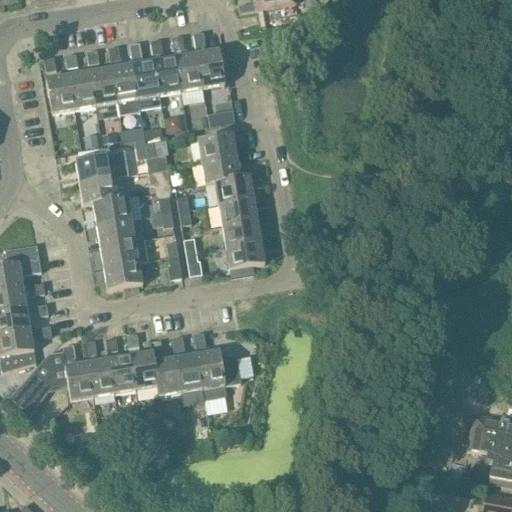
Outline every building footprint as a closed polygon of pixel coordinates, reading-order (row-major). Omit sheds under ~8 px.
[(295,8),(293,0),(251,0),(253,7),(238,10),(239,18),(295,8)] [(203,37),(193,38),(195,51),(205,49),(203,37)] [(171,42),(175,62),(181,97),(202,94),(196,58),(185,60),(183,53),(184,53),(182,40),(171,42)] [(163,56),(161,44),(150,45),(153,65),(159,101),(181,97),(175,62),(163,64),(162,57),(163,56)] [(139,47),(129,49),(131,62),(142,60),(139,47)] [(196,58),(202,94),(224,90),(218,54),(207,56),(205,49),(195,51),(196,58)] [(118,51),(108,53),(110,65),(120,64),(118,51)] [(97,54),(86,56),(88,69),(99,67),(97,54)] [(75,58),(65,60),(67,72),(78,71),(75,58)] [(140,114),(161,111),(159,101),(153,65),(143,67),(142,60),(131,62),(132,69),(140,114)] [(54,62),(44,63),(46,76),(56,74),(54,62)] [(118,120),(140,116),(140,114),(132,69),(121,71),(120,64),(110,65),(111,72),(110,72),(116,108),(118,120)] [(110,72),(89,76),(95,111),(116,108),(110,72)] [(89,76),(68,80),(74,115),(95,111),(89,76)] [(51,119),(74,115),(68,80),(46,83),(51,119)] [(215,119),(206,121),(208,132),(221,130),(220,124),(215,119)] [(235,127),(233,119),(221,121),(222,129),(235,127)] [(207,132),(206,123),(195,125),(196,134),(207,132)] [(114,147),(113,138),(101,140),(103,149),(114,147)] [(82,141),(84,153),(98,151),(96,139),(82,141)] [(197,145),(201,168),(236,162),(232,140),(197,145)] [(79,188),(114,182),(123,181),(119,158),(97,162),(96,154),(88,156),(89,163),(75,166),(79,188)] [(165,160),(156,161),(158,175),(167,173),(165,160)] [(145,163),(148,177),(158,175),(156,161),(145,163)] [(240,183),(236,162),(201,168),(205,190),(214,188),(240,184),(240,183)] [(171,195),(167,173),(158,175),(162,197),(167,196),(171,195)] [(162,197),(158,175),(148,177),(150,190),(154,190),(155,198),(162,197)] [(214,188),(218,210),(253,204),(250,181),(240,183),(240,184),(214,188)] [(118,203),(114,182),(79,188),(82,210),(92,209),(92,208),(118,204),(118,203)] [(160,219),(171,217),(167,196),(162,197),(155,198),(156,206),(158,206),(160,219)] [(92,209),(96,230),(132,224),(128,201),(118,203),(118,204),(92,208),(92,209)] [(176,203),(179,216),(189,214),(186,201),(176,203)] [(257,225),(253,204),(218,210),(221,231),(255,225),(257,225)] [(189,214),(179,216),(181,230),(191,228),(189,214)] [(173,231),(171,217),(160,219),(163,233),(173,231)] [(135,246),(132,224),(96,230),(99,252),(135,246)] [(257,225),(255,225),(221,231),(225,252),(255,247),(261,246),(257,225)] [(183,245),(186,259),(196,257),(193,243),(183,245)] [(143,244),(135,246),(99,252),(103,273),(139,267),(147,266),(143,244)] [(165,248),(168,262),(178,260),(175,246),(165,248)] [(261,246),(255,247),(225,252),(229,275),(264,269),(261,246)] [(0,294),(24,291),(22,280),(28,279),(27,268),(39,266),(36,250),(5,255),(7,271),(0,271),(0,294)] [(197,266),(196,257),(186,259),(189,281),(201,279),(199,265),(197,266)] [(167,271),(169,284),(181,282),(178,260),(168,262),(169,270),(167,271)] [(27,268),(28,279),(41,277),(39,266),(27,268)] [(142,289),(139,267),(103,273),(106,295),(142,289)] [(32,300),(44,298),(43,288),(30,290),(32,300)] [(0,316),(27,312),(24,291),(0,294),(0,316)] [(35,322),(48,319),(46,309),(33,311),(35,322)] [(0,316),(0,338),(31,334),(27,312),(0,316)] [(51,340),(51,338),(50,331),(37,333),(39,342),(51,340)] [(34,356),(31,334),(0,338),(0,368),(2,377),(35,367),(33,356),(34,356)] [(206,350),(203,337),(193,339),(195,352),(206,350)] [(137,339),(127,340),(129,353),(140,351),(137,339)] [(185,353),(182,341),(172,343),(174,355),(185,353)] [(116,342),(105,344),(107,356),(118,355),(116,342)] [(163,357),(160,344),(150,346),(151,356),(152,356),(153,359),(163,357)] [(95,346),(84,347),(86,360),(97,358),(95,346)] [(93,402),(87,367),(75,369),(74,362),(75,361),(73,350),(63,351),(63,356),(50,359),(28,383),(43,396),(47,386),(60,388),(67,387),(70,406),(93,402)] [(195,352),(196,358),(202,395),(204,406),(227,402),(225,391),(241,388),(240,383),(235,352),(207,357),(206,350),(195,352)] [(175,362),(181,398),(202,395),(196,358),(186,360),(185,353),(174,355),(175,362)] [(154,366),(153,359),(152,356),(151,356),(130,360),(136,395),(157,392),(153,366),(154,366)] [(86,360),(87,367),(93,402),(114,399),(109,363),(98,365),(97,358),(86,360)] [(114,399),(136,395),(130,360),(109,363),(114,399)] [(240,380),(240,383),(253,381),(250,361),(237,363),(240,380)] [(158,402),(181,398),(175,362),(154,366),(153,366),(157,392),(158,402)] [(466,455),(467,456),(486,459),(485,466),(492,468),(488,488),(511,492),(511,427),(473,420),(466,455)] [(109,433),(100,434),(102,444),(111,443),(109,433)] [(86,436),(74,438),(76,450),(89,448),(86,436)] [(511,511),(511,504),(484,500),(482,511),(511,511)]
